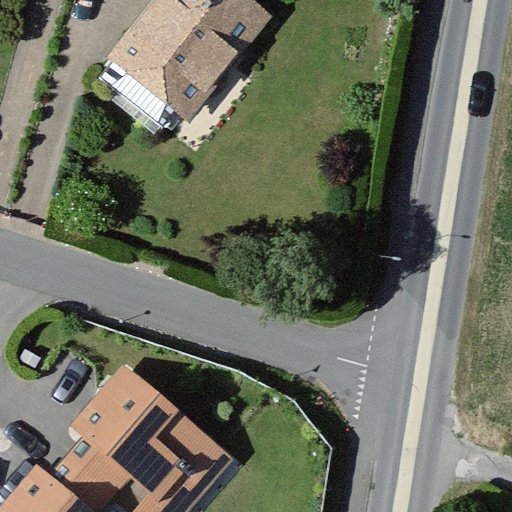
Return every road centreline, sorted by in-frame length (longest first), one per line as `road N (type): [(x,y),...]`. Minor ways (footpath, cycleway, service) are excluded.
road 1 (residential): [(0,251),(420,378)]
road 2 (secondary): [(420,378),(481,0)]
road 3 (secondary): [(399,511),(420,378)]
